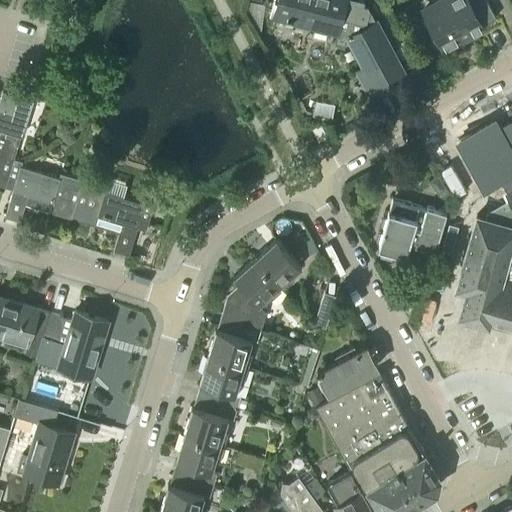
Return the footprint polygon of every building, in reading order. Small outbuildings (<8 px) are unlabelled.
[(406,79),(376,23),(375,23),(367,7),(363,6),(364,2),(358,0),(279,0),(276,14),(288,17),(287,20),(292,21),(293,18),(312,23),(310,28),(336,34),(337,32),(348,35),(349,37),(347,38),(364,68),(357,71),(371,98),(406,79)] [(440,0),(424,9),(445,50),(484,29),(482,26),(496,18),(486,0),(440,0)] [(0,185),(4,186),(12,158),(19,135),(21,136),(32,99),(2,89),(0,95),(0,185)] [(315,101),(313,115),(330,118),(333,105),(315,101)] [(511,123),(509,118),(458,145),(481,187),(504,192),(511,187),(511,123)] [(320,124),(312,129),(318,141),(327,137),(320,124)] [(72,218),(83,180),(60,172),(58,178),(20,166),(21,161),(12,158),(4,186),(13,189),(4,216),(19,221),(25,203),(72,218)] [(437,175),(429,181),(437,194),(446,188),(437,175)] [(83,180),(72,218),(118,232),(113,250),(128,255),(137,228),(146,230),(155,202),(144,198),(143,204),(104,192),(106,186),(83,180)] [(154,180),(151,191),(152,191),(163,195),(169,196),(172,185),(154,180)] [(511,187),(504,192),(511,206),(511,207),(501,214),(486,209),(484,218),(477,215),(456,288),(466,291),(459,316),(488,324),(489,320),(511,326),(511,187)] [(388,211),(377,248),(406,256),(409,243),(435,250),(446,212),(427,206),(426,207),(392,197),(388,211)] [(254,258),(280,286),(302,266),(276,238),(254,258)] [(310,238),(302,242),(309,254),(317,250),(310,238)] [(260,304),(280,286),(254,258),(234,277),(240,283),(228,294),(220,318),(225,319),(261,330),(267,312),(260,304)] [(325,293),(315,324),(326,328),(336,296),(325,293)] [(0,296),(0,334),(25,342),(27,343),(24,351),(35,354),(41,337),(41,336),(47,314),(35,311),(36,308),(0,296)] [(47,314),(41,336),(57,341),(64,343),(69,326),(62,323),(60,315),(48,311),(47,314)] [(106,321),(74,311),(69,326),(64,343),(57,366),(90,376),(106,321)] [(258,341),(261,330),(225,319),(222,330),(216,329),(207,356),(244,367),(252,339),(258,341)] [(377,366),(366,345),(316,371),(327,392),(377,366)] [(235,395),(244,367),(207,356),(199,383),(205,385),(201,397),(237,408),(241,396),(235,395)] [(365,491),(370,488),(385,511),(397,511),(436,489),(437,483),(423,457),(424,456),(409,426),(379,371),(315,406),(346,462),(365,491)] [(74,428),(52,422),(56,409),(18,397),(12,414),(38,422),(28,456),(21,454),(16,469),(57,482),(74,428)] [(233,419),(237,408),(201,397),(197,408),(192,407),(183,434),(220,445),(228,418),(233,419)] [(314,406),(305,410),(308,416),(313,418),(319,414),(314,406)] [(0,455),(9,428),(0,424),(0,455)] [(211,472),(220,445),(183,434),(175,461),(181,463),(177,475),(213,486),(217,474),(211,472)] [(338,511),(373,511),(349,469),(326,481),(336,500),(333,502),(338,511)] [(210,497),(213,486),(177,475),(173,486),(168,485),(159,511),(160,511),(199,511),(204,495),(210,497)] [(283,483),(281,494),(284,497),(287,502),(290,506),(294,511),(324,511),(316,500),(305,485),(298,476),(289,483),(283,483)] [(315,477),(305,485),(316,500),(326,493),(315,477)] [(284,497),(272,506),(277,511),(281,511),(290,506),(287,502),(284,497)]
